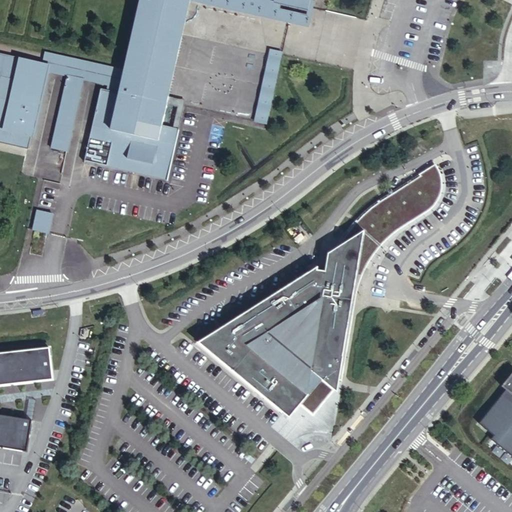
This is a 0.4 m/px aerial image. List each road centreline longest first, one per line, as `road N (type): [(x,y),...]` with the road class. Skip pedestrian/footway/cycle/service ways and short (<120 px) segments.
road 1 (unclassified): [(511,90),(427,105),(393,121),(189,253),(74,290),(0,302)]
road 2 (secondary): [(511,282),(328,511)]
road 3 (secondary): [(348,511),(511,312)]
